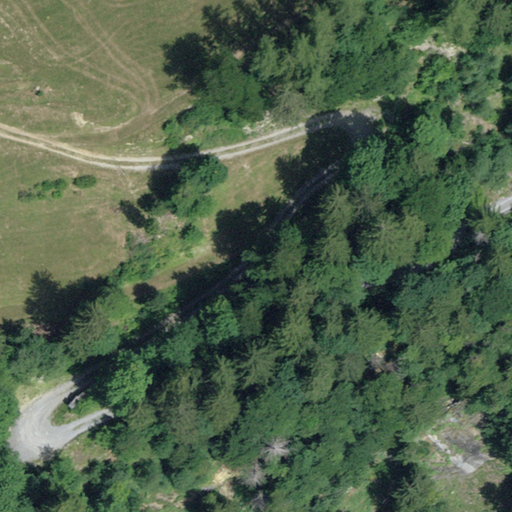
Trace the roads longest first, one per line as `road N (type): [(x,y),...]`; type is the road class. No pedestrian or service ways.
road 1 (track): [(35,444),(45,407),(243,271),(307,190),(383,118),(181,160),(131,162),(0,128)]
road 2 (track): [(0,456),(269,351),(367,276),(416,264),(511,201)]
road 3 (track): [(0,316),(112,295),(278,227)]
